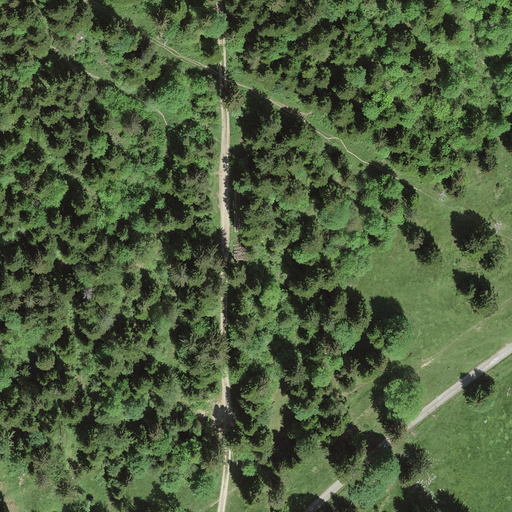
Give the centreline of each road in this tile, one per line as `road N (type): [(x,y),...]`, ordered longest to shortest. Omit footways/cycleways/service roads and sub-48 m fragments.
road 1 (track): [(221,511),(226,173),(218,0)]
road 2 (unclassified): [(511,349),(389,441),(312,511)]
